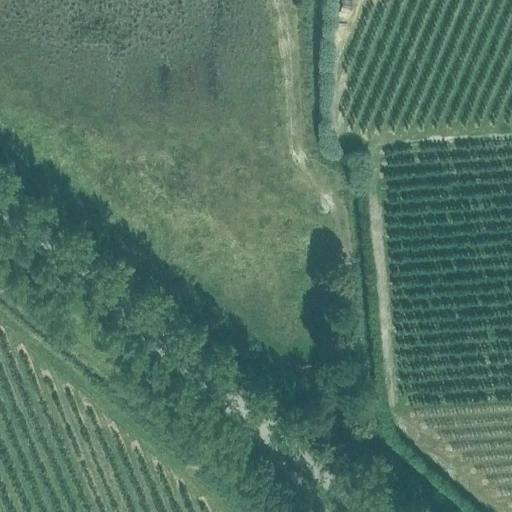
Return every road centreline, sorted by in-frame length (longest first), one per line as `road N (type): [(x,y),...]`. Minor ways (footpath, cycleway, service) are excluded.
road 1 (track): [(339,487),(350,420),(334,209),(291,127),(282,0)]
road 2 (tertiary): [(368,511),(0,210)]
